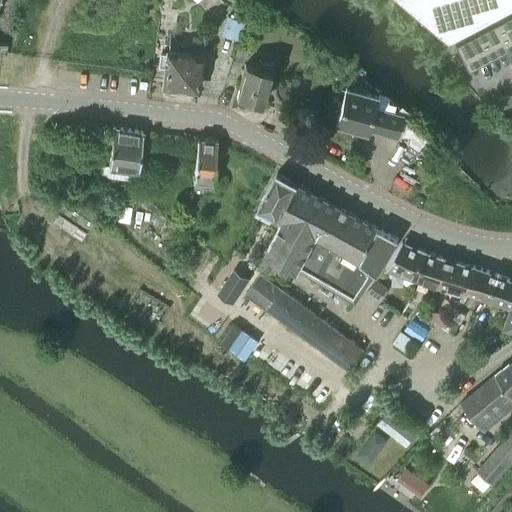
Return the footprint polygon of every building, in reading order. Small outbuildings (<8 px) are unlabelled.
[(511,0),(402,0),(447,38),(511,2),(511,0)] [(227,14),(221,33),(229,36),(237,39),(238,38),(243,20),(245,14),(234,10),(232,16),(227,14)] [(511,10),(455,40),(467,69),(503,48),(511,64),(511,10)] [(170,89),(175,90),(178,88),(197,90),(201,55),(168,52),(167,52),(159,51),(157,65),(166,66),(163,86),(167,86),(170,89)] [(258,60),(256,68),(245,64),(236,97),(261,104),(273,63),(258,60)] [(366,133),(367,129),(395,137),(401,114),(373,106),(376,95),(345,86),(335,124),(366,133)] [(109,152),(108,163),(121,164),(119,176),(135,178),(137,166),(138,166),(139,157),(144,129),(113,126),(111,142),(110,144),(110,150),(109,152)] [(194,172),(194,179),(212,181),(213,174),(214,167),(215,161),(215,158),(217,138),(199,136),(195,164),(194,172)] [(260,205),(257,210),(271,218),(274,213),(280,216),(298,183),(278,171),(274,177),(273,179),(271,183),(268,189),(267,191),(265,194),(264,196),(259,204),(260,205)] [(268,250),(259,265),(275,274),(283,259),(297,266),(298,267),(299,266),(356,299),(359,295),(373,275),(368,270),(350,258),(329,247),(333,241),(362,257),(379,226),(298,183),(280,216),(284,219),(269,244),(266,249),(268,250)] [(379,226),(362,257),(379,267),(399,237),(398,237),(382,228),(379,226)] [(387,264),(420,275),(427,251),(403,240),(387,264)] [(420,275),(441,282),(443,282),(451,258),(427,251),(420,275)] [(443,282),(451,285),(465,289),(473,265),(451,258),(443,282)] [(467,287),(491,295),(498,274),(473,265),(465,289),(466,289),(467,287)] [(247,292),(264,304),(271,296),(279,302),(287,291),(262,272),(247,292)] [(491,295),(511,302),(511,278),(498,274),(491,295)] [(264,304),(290,323),(304,304),(287,291),(279,302),(271,296),(264,304)] [(290,323),(315,342),(322,334),(313,328),(321,316),(304,304),(290,323)] [(315,342),(332,355),(347,336),(321,316),(313,328),(322,334),(315,342)] [(347,336),(332,355),(349,368),(364,348),(347,336)] [(511,359),(496,372),(461,400),(462,400),(483,428),(511,406),(511,359)] [(511,430),(477,470),(491,483),(511,458),(511,430)]
